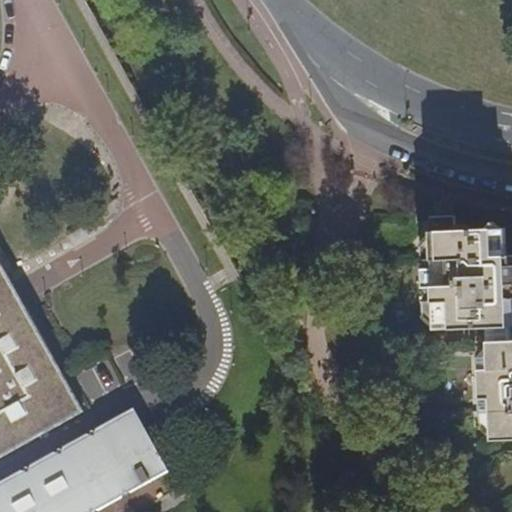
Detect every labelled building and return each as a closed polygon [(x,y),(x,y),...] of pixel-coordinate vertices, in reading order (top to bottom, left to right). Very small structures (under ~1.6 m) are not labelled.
[(509,321),(511,320),(511,249),(506,249),(505,222),(500,221),(493,215),(489,219),(463,221),(463,214),(435,214),(436,222),(432,222),(432,223),(427,224),(429,254),(423,254),(423,263),(422,263),(422,282),(428,282),(428,295),(434,295),(433,324),(488,322),(509,321)] [(0,455),(79,410),(63,381),(22,306),(4,274),(0,266),(0,455)] [(488,335),(509,334),(509,326),(509,321),(488,322),(488,327),(488,335)] [(511,333),(509,334),(488,335),(483,335),(485,363),(475,364),(475,393),(477,393),(478,408),(486,408),(487,436),(511,434),(511,333)] [(0,511),(87,511),(133,485),(119,461),(122,452),(113,450),(106,440),(121,431),(113,417),(0,481),(0,511)] [(130,426),(121,431),(106,440),(113,450),(122,452),(119,461),(133,485),(141,481),(138,477),(132,468),(148,459),(130,426)] [(131,511),(174,488),(160,464),(138,477),(141,481),(133,485),(87,511),(131,511)]
